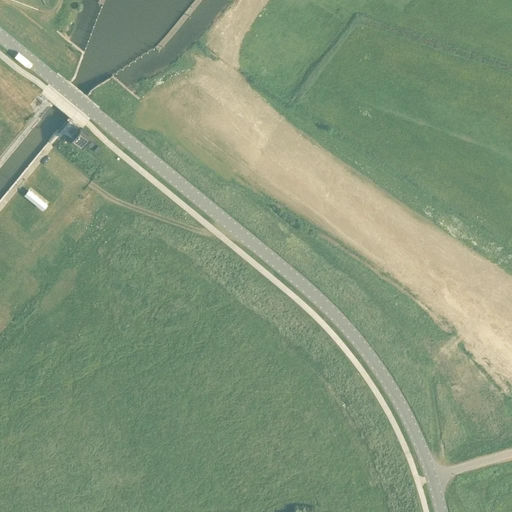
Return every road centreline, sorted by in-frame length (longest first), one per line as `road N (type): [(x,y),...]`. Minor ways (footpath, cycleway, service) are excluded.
road 1 (secondary): [(441,511),(404,412),(338,319),(0,37)]
road 2 (unknown): [(234,145),(469,307),(511,313)]
road 3 (unknown): [(484,511),(436,369),(402,318),(317,248)]
